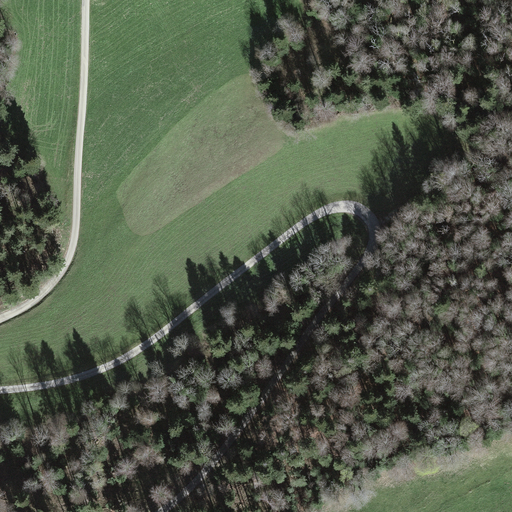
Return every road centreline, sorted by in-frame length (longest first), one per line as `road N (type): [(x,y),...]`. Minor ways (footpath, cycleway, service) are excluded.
road 1 (unclassified): [(0,390),(102,370),(319,211),(342,205),(372,214),(375,250),(321,329),(219,453),(157,511)]
road 2 (unclassified): [(86,0),(73,243),(47,286),(0,317)]
